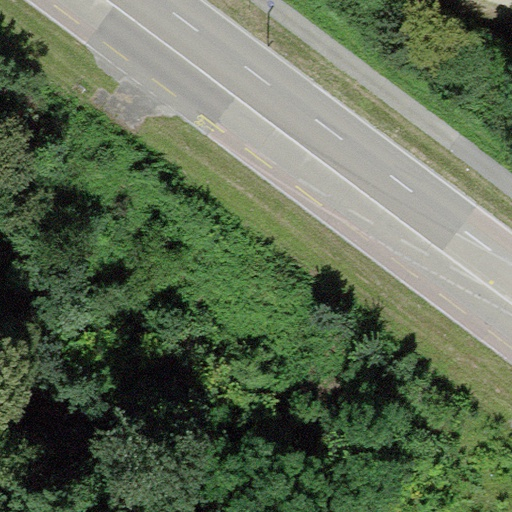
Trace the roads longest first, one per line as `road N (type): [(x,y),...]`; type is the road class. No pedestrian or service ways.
road 1 (primary): [(68,0),(511,330)]
road 2 (primary): [(511,259),(164,0)]
